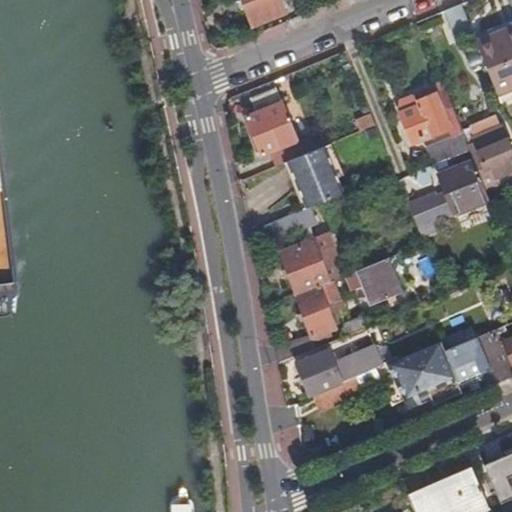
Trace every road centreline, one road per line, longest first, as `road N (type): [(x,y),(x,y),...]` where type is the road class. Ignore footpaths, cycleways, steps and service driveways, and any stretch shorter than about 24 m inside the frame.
road 1 (tertiary): [(278,504),(198,82)]
road 2 (residential): [(511,405),(278,504)]
road 3 (residential): [(198,82),(404,0)]
